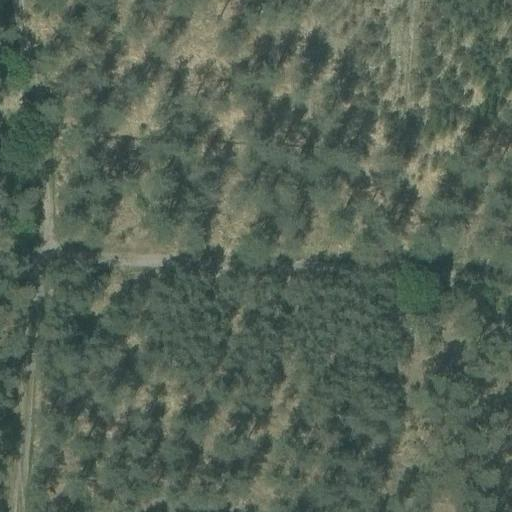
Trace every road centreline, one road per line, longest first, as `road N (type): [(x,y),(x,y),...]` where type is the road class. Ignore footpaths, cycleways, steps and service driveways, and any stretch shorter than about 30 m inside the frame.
road 1 (track): [(442,279),(41,253)]
road 2 (track): [(16,511),(41,253)]
road 3 (track): [(41,253),(16,116),(8,0)]
